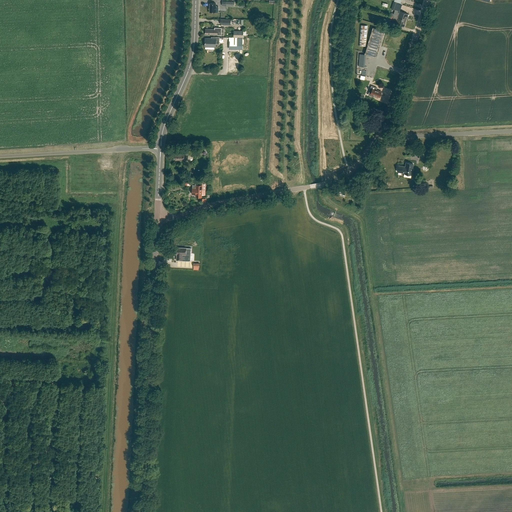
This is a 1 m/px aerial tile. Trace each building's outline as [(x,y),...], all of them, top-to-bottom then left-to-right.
[(218,7),(216,7),(216,4),(210,4),(210,12),(218,12),(218,7)] [(391,16),(393,17),(406,21),(408,14),(400,12),(400,13),(398,12),(398,11),(395,10),(393,14),(391,13),(391,16)] [(396,25),(404,27),(406,21),(393,17),(392,19),(397,21),(396,25)] [(367,46),(367,25),(360,25),(359,45),(367,46)] [(376,58),(384,31),(373,28),(365,54),(376,58)] [(205,49),(210,49),(210,46),(215,47),(216,43),(219,43),(219,38),(211,37),(211,39),(205,39),(205,46),(205,49)] [(380,97),(382,92),(376,90),(377,88),(372,86),(368,95),(374,97),(374,95),(380,97)] [(412,175),(413,164),(406,163),(405,167),(399,166),(398,172),(404,173),(404,174),(412,175)] [(205,191),(206,182),(202,182),(202,185),(197,185),(197,184),(195,184),(195,185),(192,185),(192,194),(196,194),(196,197),(202,197),(202,190),(205,191)] [(191,261),(191,249),(175,248),(175,254),(178,254),(178,260),(191,261)]
